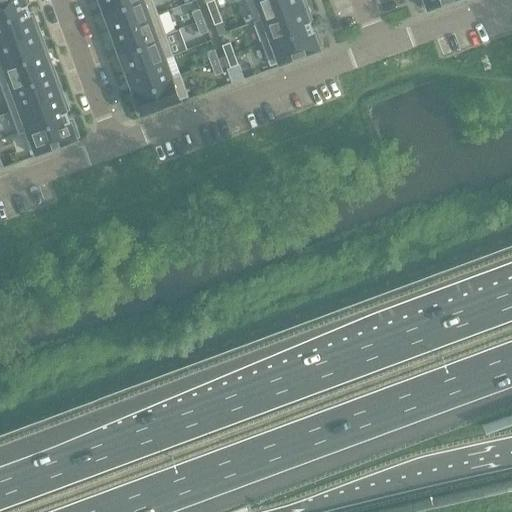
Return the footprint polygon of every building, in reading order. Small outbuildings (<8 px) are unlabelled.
[(0,0),(0,18),(28,8),(24,0),(0,0)] [(133,0),(99,0),(104,11),(133,0)] [(158,14),(152,0),(133,0),(104,11),(111,31),(107,32),(107,33),(158,14)] [(218,11),(214,0),(212,0),(206,3),(210,14),(218,11)] [(247,0),(246,1),(246,2),(250,0),(258,19),(253,21),(254,22),(306,3),(304,0),(247,0)] [(447,0),(420,0),(424,9),(447,0)] [(310,15),(306,3),(254,22),(261,43),(310,25),(308,20),(306,16),(310,15)] [(28,8),(0,18),(0,42),(39,28),(34,16),(31,17),(28,8)] [(200,9),(192,12),(196,23),(204,20),(200,9)] [(222,22),(218,11),(210,14),(214,25),(222,22)] [(165,34),(158,14),(107,33),(112,44),(115,43),(119,52),(165,34)] [(204,20),(196,23),(200,34),(208,31),(204,20)] [(312,31),(310,25),(261,43),(270,66),(322,46),(317,33),(313,35),(312,31)] [(39,28),(0,42),(0,67),(47,50),(46,49),(43,50),(40,42),(43,41),(39,28)] [(173,55),(165,34),(119,52),(122,60),(118,62),(122,73),(173,55)] [(234,54),(230,42),(222,45),(226,56),(234,54)] [(219,61),(214,49),(207,52),(211,64),(219,61)] [(47,50),(0,67),(0,84),(2,91),(51,73),(48,64),(51,62),(47,50)] [(238,65),(234,54),(226,56),(230,68),(238,65)] [(173,56),(173,55),(122,73),(123,74),(126,73),(133,91),(132,92),(133,92),(180,75),(180,74),(171,77),(164,59),(173,56)] [(219,61),(211,64),(215,75),(223,72),(219,61)] [(51,73),(2,91),(10,112),(63,93),(58,80),(54,82),(51,73)] [(188,96),(180,75),(133,92),(136,101),(132,103),(137,115),(188,96)] [(63,93),(10,112),(18,133),(67,115),(64,106),(67,105),(63,93)] [(67,115),(18,133),(18,134),(23,133),(31,154),(79,136),(74,123),(70,124),(67,115)]
